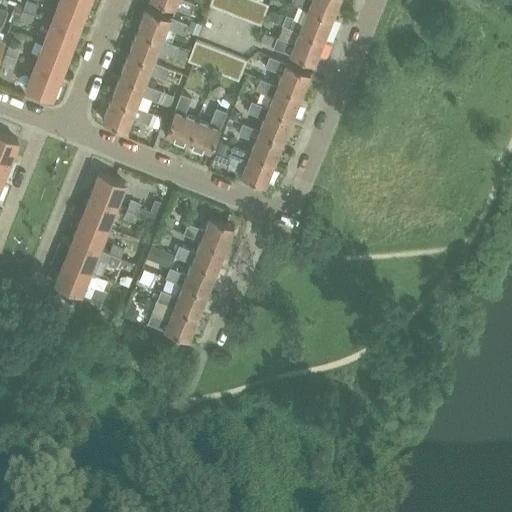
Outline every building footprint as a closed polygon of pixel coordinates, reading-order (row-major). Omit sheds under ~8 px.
[(39,3),(29,0),(26,0),(24,5),(21,15),(20,17),(32,22),(39,3)] [(64,0),(58,0),(50,20),(76,30),(84,8),(64,0)] [(157,0),(171,6),(172,5),(190,13),(194,2),(188,0),(157,0)] [(222,0),(220,7),(230,11),(233,0),(222,0)] [(233,0),(230,11),(240,15),(246,0),(233,0)] [(250,19),(257,0),(246,0),(240,15),(250,19)] [(268,3),(260,0),(257,0),(250,19),(260,23),(268,3)] [(292,0),(307,6),(307,8),(329,17),(336,0),(292,0)] [(21,15),(24,5),(17,2),(13,12),(21,15)] [(169,16),(145,7),(136,29),(160,39),(161,37),(165,26),(182,32),(187,22),(169,15),(169,16)] [(298,29),(297,30),(320,39),(329,17),(307,8),(302,19),(287,12),(286,15),(283,22),(298,29)] [(286,15),(273,10),(270,17),(283,22),(286,15)] [(187,29),(198,33),(202,23),(191,19),(187,29)] [(50,20),(42,42),(67,52),(76,30),(50,20)] [(160,39),(136,29),(127,52),(151,61),(152,60),(157,48),(174,55),(178,44),(161,37),(160,39)] [(276,36),(272,45),(273,46),(272,46),(289,52),(288,52),(311,62),(320,39),(297,30),(292,43),(276,36)] [(205,43),(195,39),(188,59),(198,63),(205,43)] [(42,42),(33,64),(59,73),(67,52),(42,42)] [(9,43),(5,53),(17,57),(21,47),(9,43)] [(216,47),(205,43),(198,63),(208,67),(216,47)] [(226,51),(216,47),(208,67),(218,71),(226,51)] [(236,55),(226,51),(218,71),(228,75),(236,55)] [(169,67),(152,60),(151,61),(127,52),(119,74),(143,84),(143,83),(148,71),(165,77),(169,67)] [(17,57),(5,53),(2,61),(13,66),(17,57)] [(268,56),(265,63),(281,70),(276,83),(275,85),(298,95),(308,71),(284,62),(285,61),(269,54),(268,56)] [(246,59),(236,55),(228,75),(238,79),(246,59)] [(59,73),(33,64),(25,86),(50,96),(59,73)] [(143,84),(119,74),(110,97),(134,106),(135,105),(139,93),(157,100),(161,89),(143,83),(143,84)] [(272,93),(267,105),(266,107),(289,117),(298,95),(275,85),(276,83),(261,77),(256,87),(272,93)] [(174,109),(164,133),(187,142),(196,118),(184,113),(191,96),(180,92),(173,109),(174,109)] [(152,112),(135,105),(134,106),(110,97),(101,119),(125,128),(130,116),(148,122),(152,114),(152,112)] [(263,115),(258,128),(257,130),(280,139),(289,117),(266,107),(267,105),(252,99),(248,109),(263,115)] [(196,118),(187,142),(210,151),(220,127),(226,111),(215,106),(209,123),(196,118)] [(239,111),(232,109),(231,112),(229,117),(235,120),(239,111)] [(148,122),(148,123),(157,127),(161,117),(152,114),(148,122)] [(253,138),(249,149),(248,152),(271,161),(280,139),(257,130),(258,128),(243,121),(238,132),(253,138)] [(0,157),(8,160),(16,139),(0,132),(0,157)] [(230,144),(220,140),(216,151),(226,155),(230,144)] [(230,153),(245,159),(239,174),(262,183),(271,161),(248,152),(249,149),(235,143),(230,153)] [(97,171),(89,193),(113,203),(122,181),(97,171)] [(89,193),(80,215),(105,225),(113,203),(89,193)] [(132,198),(127,209),(138,213),(139,212),(153,219),(156,211),(142,204),(143,203),(132,198)] [(127,209),(124,216),(134,221),(138,213),(127,209)] [(166,212),(162,222),(172,226),(176,216),(166,212)] [(80,215),(71,237),(96,247),(105,225),(80,215)] [(199,238),(222,247),(232,224),(208,215),(203,227),(188,221),(184,232),(199,238)] [(71,237),(62,259),(87,269),(96,247),(71,237)] [(190,260),(214,269),(222,247),(199,238),(194,249),(179,243),(175,254),(190,260)] [(113,242),(110,252),(122,256),(126,247),(113,242)] [(148,258),(160,263),(164,252),(152,247),(148,258)] [(122,256),(110,252),(106,262),(119,266),(122,256)] [(87,269),(62,259),(54,281),(78,291),(87,269)] [(169,266),(165,277),(181,283),(181,282),(205,291),(214,269),(190,260),(185,273),(169,266)] [(149,284),(154,273),(143,268),(138,280),(149,284)] [(159,289),(156,298),(172,304),(196,313),(205,291),(181,282),(181,283),(176,296),(160,289),(159,289)] [(42,306),(43,307),(57,313),(59,309),(70,313),(77,296),(64,291),(62,296),(51,292),(50,293),(44,291),(42,294),(42,306)] [(147,321),(163,327),(163,328),(186,337),(196,313),(172,304),(166,319),(151,312),(147,321)]
